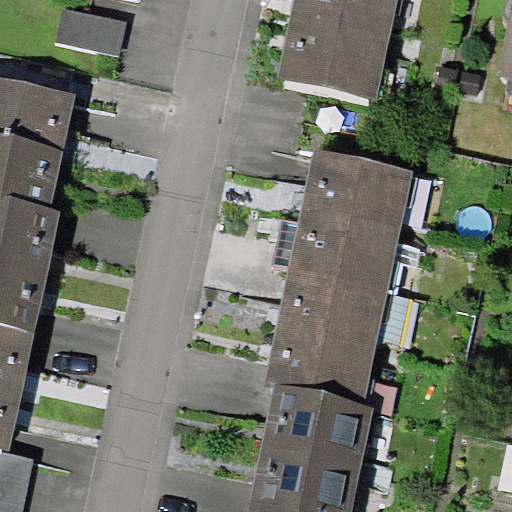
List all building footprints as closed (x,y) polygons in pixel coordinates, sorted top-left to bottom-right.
[(299,0),(293,33),(377,51),(387,0),(299,0)] [(511,13),(495,87),(511,91),(511,13)] [(50,48),(110,62),(118,28),(58,14),(50,48)] [(293,33),(280,93),(365,110),(377,51),(293,33)] [(0,92),(0,154),(50,165),(62,106),(0,92)] [(0,154),(0,216),(37,224),(50,165),(0,154)] [(316,160),(304,220),(388,237),(401,178),(316,160)] [(0,216),(0,278),(33,285),(46,226),(37,224),(0,216)] [(304,220),(291,280),(376,297),(388,237),(304,220)] [(0,278),(0,340),(20,344),(33,285),(0,278)] [(291,280),(279,340),(364,357),(376,297),(291,280)] [(0,340),(0,401),(8,404),(20,344),(0,340)] [(279,340),(267,399),(275,401),(351,417),(364,357),(279,340)] [(275,401),(263,461),(347,478),(360,419),(351,417),(275,401)] [(263,461),(252,511),(340,511),(347,478),(263,461)] [(18,511),(27,470),(0,463),(0,511),(18,511)]
